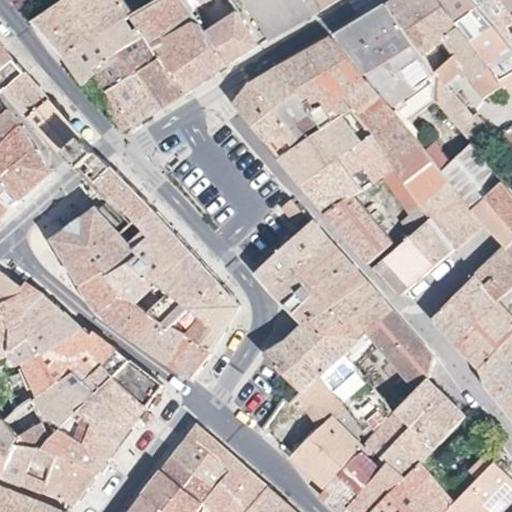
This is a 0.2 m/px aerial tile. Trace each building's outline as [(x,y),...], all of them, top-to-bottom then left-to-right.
[(135,15),(124,0),(65,0),(36,20),(68,57),(134,16),(135,15)] [(193,11),(185,0),(160,0),(135,15),(134,16),(149,38),(189,92),(232,64),(228,58),(209,33),(193,11)] [(185,0),(193,11),(206,3),(204,0),(185,0)] [(241,0),(270,40),(323,8),(318,0),(241,0)] [(337,0),(318,0),(323,8),(337,0)] [(463,26),(444,0),(396,0),(388,5),(424,55),(445,39),(463,26)] [(511,44),(498,26),(477,0),(444,0),(463,26),(493,65),(505,86),(511,82),(511,44)] [(511,7),(505,0),(477,0),(494,20),(511,7)] [(433,68),(388,5),(339,35),(396,106),(438,75),(433,68)] [(511,8),(511,7),(494,20),(498,26),(511,44),(511,8)] [(209,33),(228,58),(245,48),(240,41),(253,33),(240,12),(209,33)] [(149,38),(134,16),(68,57),(87,84),(103,102),(106,100),(127,131),(159,111),(121,54),(149,38)] [(493,65),(463,26),(445,39),(454,52),(433,68),(438,75),(435,99),(437,100),(460,127),(472,116),(443,84),(465,68),(486,98),(505,86),(493,65)] [(258,40),(253,33),(240,41),(245,48),(258,40)] [(189,92),(149,38),(121,54),(159,111),(189,92)] [(456,250),(485,225),(486,224),(456,189),(434,160),(427,152),(406,124),(395,111),(371,83),(334,38),(255,83),(304,142),(355,109),(374,136),(397,168),(396,168),(432,218),(432,219),(433,218),(456,250)] [(262,45),(258,40),(245,48),(248,54),(262,45)] [(16,60),(0,41),(0,73),(0,74),(16,60)] [(0,79),(8,88),(28,73),(16,60),(0,74),(0,73),(0,79)] [(86,138),(52,100),(28,73),(8,88),(68,158),(86,138)] [(435,99),(438,75),(396,106),(399,109),(397,110),(395,111),(406,124),(437,100),(435,99)] [(304,142),(255,83),(238,105),(281,158),(304,142)] [(0,123),(11,113),(0,99),(0,123)] [(305,185),(374,136),(355,109),(304,142),(281,158),(305,185)] [(0,175),(2,178),(37,148),(22,126),(11,113),(0,123),(0,175)] [(356,196),(384,177),(396,168),(397,168),(374,136),(305,185),(329,214),(356,196)] [(106,160),(86,138),(68,158),(88,177),(89,175),(91,173),(106,160)] [(511,243),(511,190),(505,182),(473,142),(453,161),(443,150),(434,160),(456,189),(486,224),(485,225),(507,246),(508,248),(511,243)] [(443,150),(436,144),(427,152),(434,160),(443,150)] [(21,200),(53,172),(37,148),(2,178),(21,200)] [(156,210),(114,167),(106,160),(91,173),(137,220),(141,224),(156,210)] [(432,218),(396,168),(384,177),(413,216),(404,222),(414,235),(432,219),(431,219),(432,218)] [(137,220),(91,173),(89,175),(88,177),(110,200),(133,223),(137,220)] [(0,219),(14,207),(0,195),(0,180),(2,178),(0,175),(0,219)] [(21,200),(2,178),(0,180),(0,195),(14,207),(21,200)] [(396,243),(356,196),(329,214),(371,263),(396,243)] [(310,214),(295,197),(283,207),(297,224),(310,214)] [(123,233),(100,207),(96,210),(55,240),(61,249),(83,284),(84,287),(109,271),(111,275),(134,262),(142,254),(138,249),(134,245),(123,233)] [(140,304),(193,251),(156,210),(141,224),(137,220),(133,223),(130,226),(141,238),(134,245),(138,249),(142,254),(134,262),(111,275),(122,293),(140,304)] [(433,218),(432,219),(414,235),(375,268),(399,293),(405,294),(456,250),(433,218)] [(274,291),(332,239),(315,220),(281,251),(276,245),(255,264),(252,266),(274,291)] [(369,282),(332,239),(274,291),(307,323),(308,325),(369,282)] [(501,302),(511,290),(511,243),(508,248),(507,246),(478,276),(435,319),(458,344),(501,302)] [(193,310),(223,284),(193,251),(140,304),(157,315),(176,328),(193,310)] [(140,304),(122,293),(111,275),(109,271),(84,287),(92,299),(96,306),(99,311),(106,317),(119,326),(137,340),(157,315),(140,304)] [(3,303),(30,290),(26,287),(4,272),(0,274),(0,325),(11,321),(3,303)] [(347,354),(371,333),(395,311),(369,282),(308,325),(307,323),(291,340),(269,353),(307,390),(323,374),(349,409),(371,440),(396,414),(347,354)] [(25,319),(48,296),(29,283),(26,287),(30,290),(3,303),(11,321),(13,328),(25,319)] [(215,353),(243,306),(223,284),(193,310),(176,328),(189,336),(215,353)] [(511,338),(511,290),(501,302),(458,344),(484,370),(511,338)] [(13,351),(66,311),(48,296),(25,319),(13,328),(11,321),(0,325),(0,366),(1,368),(21,365),(13,351)] [(26,362),(85,329),(66,311),(13,351),(21,365),(26,362)] [(436,358),(395,311),(371,333),(419,390),(430,379),(431,380),(436,358)] [(189,336),(176,328),(157,315),(137,340),(138,340),(170,364),(189,336)] [(92,380),(120,350),(100,335),(85,329),(26,362),(40,394),(56,384),(61,381),(80,368),(92,380)] [(215,353),(189,336),(170,364),(194,379),(215,353)] [(504,404),(511,395),(511,338),(484,370),(484,371),(490,386),(504,404)] [(104,392),(133,361),(120,350),(92,380),(104,392)] [(120,445),(166,385),(133,361),(104,392),(92,380),(80,368),(61,381),(56,384),(83,411),(120,445)] [(349,409),(323,374),(307,390),(293,406),(291,408),(300,416),(307,410),(321,431),(335,418),(338,420),(349,409)] [(446,394),(431,380),(430,379),(419,390),(396,414),(371,440),(368,443),(384,457),(446,394)] [(42,447),(62,455),(101,471),(120,445),(83,411),(56,384),(40,394),(30,401),(43,423),(21,435),(20,445),(42,447)] [(468,415),(446,394),(384,457),(390,462),(408,479),(430,456),(468,416),(468,415)] [(362,450),(368,443),(371,440),(349,409),(338,420),(335,418),(321,431),(295,457),(329,487),(330,488),(362,450)] [(21,435),(7,419),(5,421),(0,426),(0,429),(20,445),(21,435)] [(249,511),(269,488),(200,427),(178,456),(219,487),(206,502),(199,511),(249,511)] [(0,451),(13,460),(20,445),(0,429),(0,451)] [(26,485),(42,447),(20,445),(13,460),(4,477),(26,485)] [(101,471),(62,455),(42,447),(26,485),(77,505),(101,471)] [(345,511),(350,506),(384,469),(362,450),(330,488),(329,487),(322,494),(342,511),(345,511)] [(0,475),(4,477),(13,460),(0,451),(0,475)] [(500,511),(511,501),(511,476),(488,453),(472,470),(481,479),(464,497),(449,511),(500,511)] [(199,511),(206,502),(219,487),(178,456),(148,495),(167,511),(199,511)] [(449,511),(464,497),(456,487),(430,456),(408,479),(394,493),(377,511),(449,511)] [(408,479),(390,462),(384,469),(350,506),(356,511),(377,511),(394,493),(408,479)] [(464,497),(481,479),(472,470),(456,487),(464,497)] [(0,511),(66,511),(42,501),(24,495),(12,491),(0,486),(0,511)] [(295,511),(269,488),(249,511),(295,511)] [(167,511),(148,495),(134,511),(167,511)]
